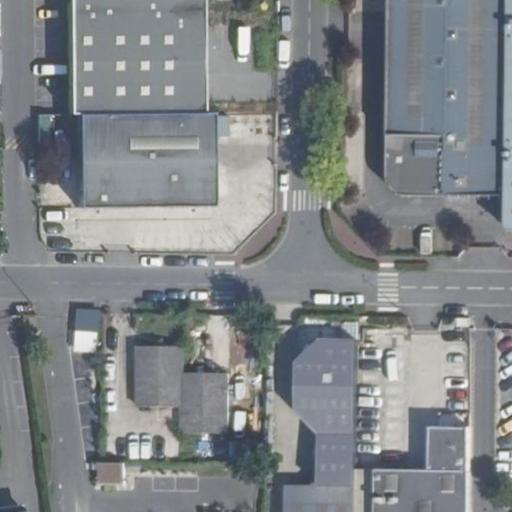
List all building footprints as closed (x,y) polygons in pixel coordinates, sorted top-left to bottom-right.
[(65,0),(66,12),(199,9),(199,0),(65,0)] [(511,0),(392,0),(390,183),(395,193),(405,197),(510,197),(510,233),(511,232),(511,0)] [(66,12),(67,114),(75,114),(200,112),(199,9),(66,12)] [(211,186),(211,113),(200,112),(75,114),(76,201),(196,200),(211,186)] [(78,353),(102,354),(103,334),(80,332),(78,353)] [(184,373),(185,348),(170,348),(162,340),(154,347),(142,347),(141,404),(184,405),(184,429),(226,430),(227,373),(184,373)] [(285,511),(354,511),(355,342),(320,342),(296,365),(296,413),(319,437),(319,480),(312,487),(285,487),(285,511)] [(375,511),(469,511),(471,425),(431,424),(430,473),(376,471),(375,511)] [(125,484),(125,466),(100,465),(99,483),(125,484)]
